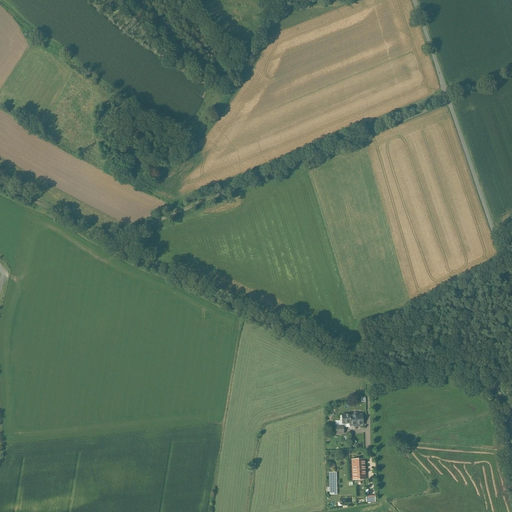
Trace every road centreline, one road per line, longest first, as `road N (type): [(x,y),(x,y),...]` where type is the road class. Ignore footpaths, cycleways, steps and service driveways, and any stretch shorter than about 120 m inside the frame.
road 1 (track): [(106,238),(511,73)]
road 2 (unclassified): [(414,0),(511,285)]
